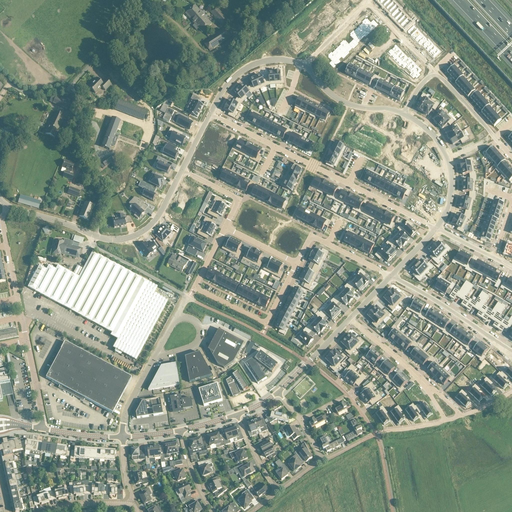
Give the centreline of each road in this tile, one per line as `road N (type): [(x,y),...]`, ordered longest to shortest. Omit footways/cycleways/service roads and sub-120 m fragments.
road 1 (residential): [(436,228),(210,113)]
road 2 (residential): [(95,236),(102,188),(80,146),(85,104),(69,88)]
road 3 (residential): [(365,1),(433,70),(404,114)]
road 4 (residential): [(194,288),(266,323),(297,265)]
road 5 (unknown): [(112,40),(132,71),(154,85),(187,79),(226,57)]
road 6 (residential): [(508,352),(391,275)]
road 7 (residential): [(23,326),(2,222),(7,206)]
road 8 (residential): [(297,265),(311,236),(391,275)]
road 9 (tertiary): [(182,170),(144,230),(95,236)]
